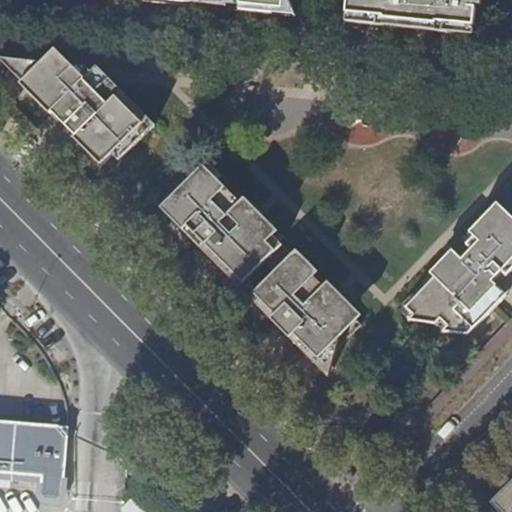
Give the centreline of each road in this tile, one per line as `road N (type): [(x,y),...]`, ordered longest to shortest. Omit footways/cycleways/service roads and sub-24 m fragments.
road 1 (primary): [(337,511),(0,170)]
road 2 (primary): [(0,224),(284,511)]
road 3 (residential): [(511,390),(393,511)]
